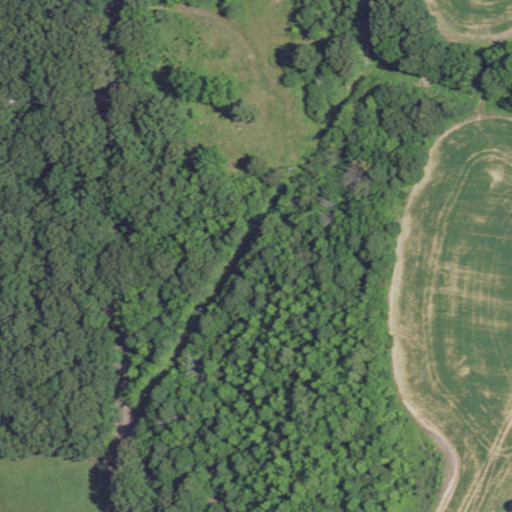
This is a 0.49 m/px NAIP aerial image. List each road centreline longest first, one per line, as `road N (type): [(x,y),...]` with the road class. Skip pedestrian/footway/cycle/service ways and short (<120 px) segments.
road 1 (secondary): [(120,0),(124,511)]
road 2 (residential): [(0,95),(121,97)]
